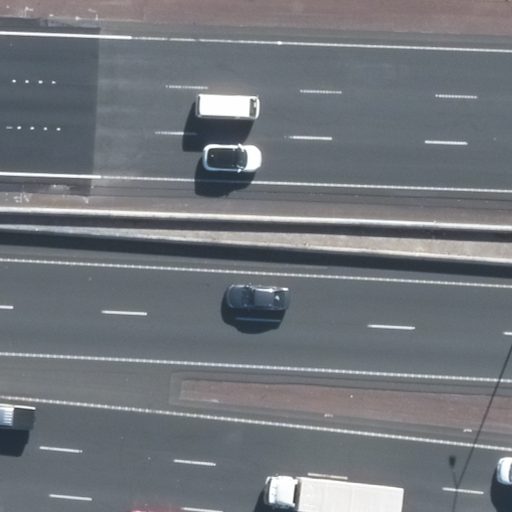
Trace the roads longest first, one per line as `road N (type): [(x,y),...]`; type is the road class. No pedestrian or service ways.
road 1 (motorway): [(511,497),(0,445)]
road 2 (motorway): [(511,320),(310,302),(0,291)]
road 3 (motorway): [(0,123),(511,142)]
